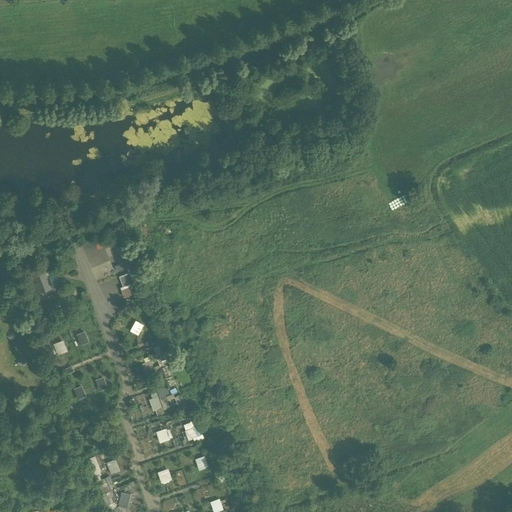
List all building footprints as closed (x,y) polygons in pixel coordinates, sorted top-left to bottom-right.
[(45,268),(31,274),(38,292),(52,286),(45,268)] [(129,273),(119,276),(123,286),(133,283),(129,273)] [(131,330),(140,334),(145,323),(136,319),(131,330)] [(81,344),(90,341),(87,330),(78,333),(81,344)] [(60,353),(69,349),(64,338),(55,342),(60,353)] [(160,378),(171,375),(162,343),(155,345),(161,367),(157,368),(160,378)] [(144,363),(147,373),(156,371),(151,355),(145,357),(146,362),(144,363)] [(100,389),(109,386),(105,375),(96,378),(100,389)] [(79,398),(87,395),(83,384),(74,388),(79,398)] [(180,405),(186,401),(181,393),(175,396),(180,405)] [(160,394),(151,398),(157,415),(167,411),(160,394)] [(196,418),(184,423),(190,438),(202,433),(196,418)] [(206,455),(196,458),(200,469),(210,466),(206,455)] [(96,470),(101,468),(96,457),(91,459),(96,470)] [(111,472),(121,470),(118,458),(108,460),(111,472)] [(162,482),(173,479),(169,467),(159,470),(162,482)] [(98,479),(103,491),(114,487),(109,475),(98,479)] [(122,490),(116,511),(127,511),(132,493),(122,490)] [(212,500),(215,511),(224,509),(220,498),(212,500)]
